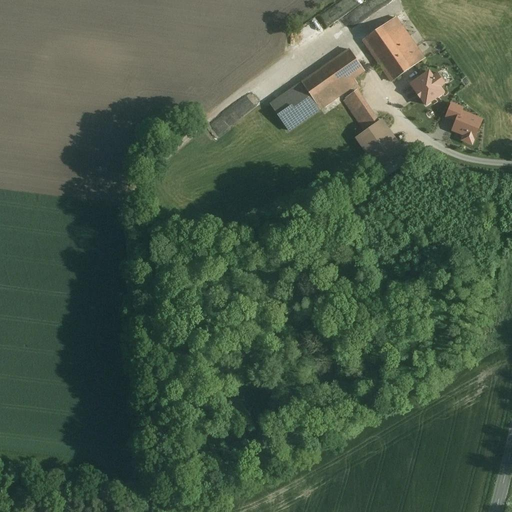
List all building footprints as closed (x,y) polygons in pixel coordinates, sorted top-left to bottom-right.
[(325,28),(357,6),(353,0),(344,0),(318,17),(325,28)] [(400,12),(368,34),(398,78),(431,56),(400,12)] [(373,71),(353,41),(304,74),(324,104),(373,71)] [(445,94),(431,74),(412,87),(426,108),(445,94)] [(383,116),(362,86),(349,95),(369,125),(383,116)] [(481,121),(462,113),(461,112),(453,131),(464,135),(463,140),(463,141),(472,144),(481,121)] [(387,116),(359,136),(377,161),(405,142),(387,116)]
